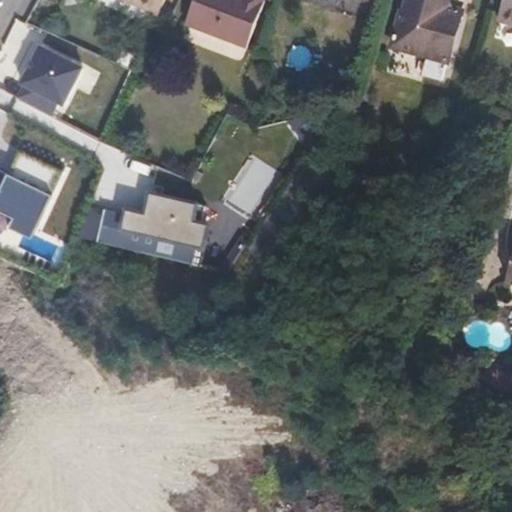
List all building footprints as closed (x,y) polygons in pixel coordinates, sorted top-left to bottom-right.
[(104,0),(153,24),(164,0),(104,0)] [(195,0),(186,23),(247,47),(266,0),(195,0)] [(405,0),(395,36),(432,46),(428,61),(447,67),(466,1),(460,0),(405,0)] [(511,0),(507,0),(501,22),(511,25),(511,0)] [(86,66),(43,45),(24,82),(27,83),(19,97),(55,115),(62,101),(67,104),(86,66)] [(3,189),(0,187),(0,209),(38,229),(67,172),(23,149),(3,189)] [(218,201),(246,216),(272,171),(245,155),(218,201)] [(102,213),(95,245),(196,269),(205,227),(191,224),(195,207),(148,196),(143,217),(124,213),(123,217),(102,213)]
